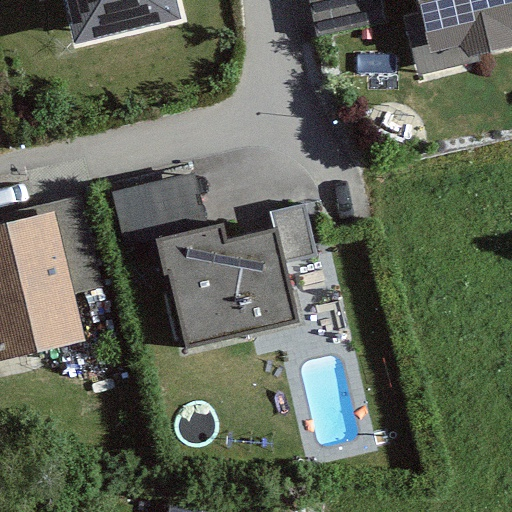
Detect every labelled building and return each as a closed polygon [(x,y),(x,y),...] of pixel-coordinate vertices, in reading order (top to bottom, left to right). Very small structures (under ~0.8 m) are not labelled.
[(175,0),(65,0),(74,38),(179,13),(175,0)] [(511,0),(301,0),(309,34),(387,17),(398,66),(511,42),(511,0)] [(184,165),(99,183),(112,240),(142,233),(166,348),(284,323),(261,214),(197,227),(184,165)] [(68,244),(90,241),(82,187),(60,190),(68,244)] [(34,211),(0,218),(0,338),(58,326),(34,211)]
